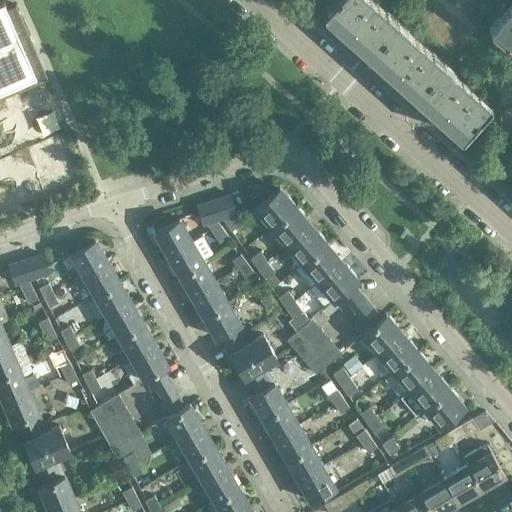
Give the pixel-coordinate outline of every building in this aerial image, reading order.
[(0,89),(35,74),(21,40),(30,36),(16,4),(7,8),(3,0),(2,0),(0,1),(0,89)] [(369,51),(396,21),(372,0),(331,0),(323,10),(369,51)] [(511,2),(491,28),(511,45),(511,2)] [(396,21),(369,51),(416,92),(443,62),(396,21)] [(443,62),(416,92),(462,134),(489,103),(443,62)] [(255,206),(271,225),(295,205),(279,186),(255,206)] [(221,217),(234,213),(235,213),(229,193),(214,198),(220,217),(221,217)] [(206,221),(215,218),(209,199),(196,203),(202,222),(206,221)] [(271,225),(286,243),(310,223),(295,205),(271,225)] [(234,213),(221,217),(231,230),(240,223),(234,213)] [(218,222),(215,218),(206,221),(210,228),(218,222)] [(156,233),(168,254),(191,240),(179,219),(156,233)] [(228,236),(218,222),(210,228),(220,242),(228,236)] [(295,254),(301,261),(325,241),(310,223),(286,243),(287,244),(278,251),(287,261),(295,254)] [(72,251),(84,273),(108,259),(96,238),(72,251)] [(168,254),(180,274),(203,261),(191,240),(168,254)] [(301,261),(317,279),(341,259),(325,241),(301,261)] [(250,258),(257,268),(267,261),(259,251),(250,258)] [(28,256),(34,275),(47,271),(41,252),(28,256)] [(232,259),(238,268),(246,262),(240,253),(232,259)] [(22,258),(9,262),(15,281),(18,280),(28,277),(22,258)] [(84,273),(96,294),(120,280),(108,259),(84,273)] [(341,259),(317,279),(333,298),(352,282),(357,278),(341,259)] [(180,274),(192,295),(215,281),(203,261),(180,274)] [(274,271),(267,261),(257,268),(265,278),(274,271)] [(253,271),(246,262),(238,268),(244,277),(253,271)] [(18,280),(21,287),(31,283),(28,277),(18,280)] [(96,294),(108,315),(132,301),(120,280),(96,294)] [(192,295),(203,315),(227,302),(215,281),(192,295)] [(40,287),(45,296),(55,291),(50,282),(40,287)] [(361,293),(352,282),(333,298),(342,310),(361,293)] [(31,283),(21,287),(27,297),(36,293),(31,283)] [(278,297),(285,308),(295,301),(287,290),(278,297)] [(59,301),(55,291),(45,296),(49,306),(59,301)] [(275,303),(268,293),(260,299),(266,308),(275,303)] [(108,315),(120,335),(144,321),(132,301),(108,315)] [(301,310),(295,301),(285,308),(292,317),(301,310)] [(216,336),(221,334),(239,323),(227,302),(203,315),(216,336)] [(351,321),(361,332),(381,315),(371,304),(351,321)] [(309,318),(302,310),(301,310),(292,317),(290,318),(297,328),(309,318)] [(381,315),(361,332),(377,351),(401,331),(385,312),(381,315)] [(38,321),(43,330),(52,325),(47,316),(38,321)] [(311,316),(309,318),(297,328),(294,330),(301,338),(304,341),(321,328),(311,316)] [(1,320),(0,320),(0,347),(11,343),(1,320)] [(156,342),(144,321),(120,335),(132,356),(156,342)] [(239,323),(221,334),(228,346),(246,335),(239,323)] [(61,328),(65,338),(74,333),(70,324),(61,328)] [(57,334),(52,325),(43,330),(47,339),(57,334)] [(307,345),(314,353),(331,339),(321,328),(304,341),(307,345)] [(293,344),(301,338),(294,330),(286,337),(293,344)] [(230,350),(237,361),(244,373),(275,355),(262,331),(230,350)] [(377,351),(393,369),(416,349),(401,331),(377,351)] [(79,343),(74,333),(65,338),(70,347),(79,343)] [(307,345),(304,341),(301,338),(293,344),(299,352),(307,345)] [(315,371),(322,365),(340,350),(331,339),(314,353),(305,360),(315,371)] [(132,356),(144,377),(163,366),(168,363),(156,342),(132,356)] [(0,347),(0,373),(20,365),(11,343),(0,347)] [(314,353),(307,345),(299,352),(305,360),(314,353)] [(416,349),(393,369),(408,387),(432,367),(416,349)] [(59,362),(64,372),(73,367),(68,358),(59,362)] [(20,365),(0,373),(0,387),(5,398),(30,387),(20,365)] [(332,372),(339,382),(349,375),(342,365),(332,372)] [(163,366),(144,377),(151,389),(171,378),(163,366)] [(78,377),(73,367),(64,372),(69,381),(78,377)] [(82,371),(87,381),(96,376),(91,367),(82,371)] [(408,387),(423,405),(447,385),(432,367),(408,387)] [(247,380),(254,392),(272,382),(265,370),(247,380)] [(356,385),(349,375),(339,382),(347,392),(356,385)] [(101,386),(96,376),(87,381),(92,390),(101,386)] [(322,387),(334,404),(343,398),(331,380),(322,387)] [(249,395),(261,416),(285,402),(272,382),(254,392),(249,395)] [(447,385),(423,405),(439,424),(463,404),(447,385)] [(14,420),(19,418),(39,410),(30,387),(5,398),(14,420)] [(151,424),(166,415),(186,404),(178,390),(162,399),(158,401),(161,407),(146,415),(151,424)] [(97,421),(107,415),(125,405),(118,392),(90,408),(97,421)] [(339,411),(348,405),(343,398),(334,404),(339,411)] [(189,402),(186,404),(166,415),(177,436),(201,423),(189,402)] [(285,402),(261,416),(273,436),(297,423),(285,402)] [(360,411),(367,421),(377,414),(370,404),(360,411)] [(107,415),(111,424),(114,428),(132,417),(125,405),(107,415)] [(24,430),(45,422),(39,410),(19,418),(24,430)] [(384,425),(377,414),(367,421),(374,432),(384,425)] [(102,430),(111,424),(107,415),(97,421),(102,430)] [(446,430),(452,440),(464,433),(465,435),(479,427),(472,415),(446,430)] [(114,428),(116,432),(121,441),(140,431),(132,417),(114,428)] [(351,426),(363,443),(372,437),(359,420),(351,426)] [(23,438),(29,451),(34,463),(49,456),(69,448),(59,423),(47,428),(27,436),(23,438)] [(177,436),(189,457),(213,443),(201,423),(177,436)] [(273,436),(285,457),(309,443),(297,423),(273,436)] [(102,430),(107,438),(116,432),(114,428),(111,424),(102,430)] [(440,447),(452,440),(446,430),(434,437),(440,447)] [(121,441),(116,432),(107,438),(112,446),(121,441)] [(399,445),(391,435),(381,442),(389,452),(399,445)] [(368,450),(377,444),(372,437),(363,443),(368,450)] [(189,457),(201,477),(225,464),(213,443),(189,457)] [(285,457),(297,477),(320,464),(309,443),(285,457)] [(466,463),(480,487),(504,473),(490,449),(466,463)] [(400,457),(406,467),(419,460),(411,450),(400,457)] [(123,456),(128,465),(138,460),(132,451),(123,456)] [(393,475),(406,467),(400,457),(387,464),(393,475)] [(143,470),(138,460),(128,465),(133,475),(143,470)] [(38,469),(39,471),(43,480),(57,474),(52,463),(38,469)] [(443,477),(456,500),(480,487),(466,463),(443,477)] [(237,484),(225,464),(201,477),(213,498),(237,484)] [(333,485),(320,464),(297,477),(309,498),(333,485)] [(38,482),(48,505),(74,493),(64,471),(57,474),(43,480),(38,482)] [(353,484),(359,495),(372,487),(366,477),(353,484)] [(419,490),(431,511),(436,511),(456,500),(443,477),(419,490)] [(235,511),(248,505),(237,484),(213,498),(221,511),(235,511)] [(346,502),(359,495),(353,484),(323,502),(328,511),(332,511),(347,504),(346,502)] [(122,490),(127,500),(136,495),(131,486),(122,490)] [(396,504),(400,511),(431,511),(419,490),(396,504)] [(48,505),(50,511),(81,511),(74,493),(48,505)] [(145,499),(150,509),(160,504),(155,494),(145,499)] [(142,505),(136,495),(127,500),(132,510),(142,505)] [(168,511),(182,504),(177,496),(161,504),(165,511),(168,511)]
